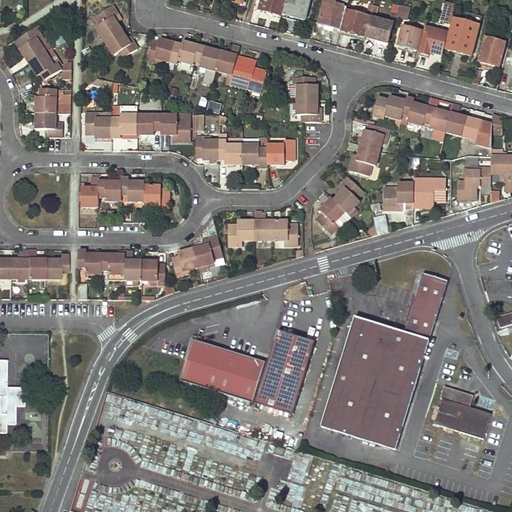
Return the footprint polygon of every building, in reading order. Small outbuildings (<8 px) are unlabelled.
[(281,16),(285,0),(262,0),(260,10),(281,16)] [(305,22),(310,0),(287,0),(284,16),(305,22)] [(325,0),(319,26),(341,32),(347,7),(349,0),(325,0)] [(451,23),(456,4),(447,2),(442,20),(451,23)] [(115,5),(97,16),(102,24),(99,26),(108,40),(123,31),(114,17),(120,13),(115,5)] [(386,47),(392,26),(393,26),(395,20),(398,8),(399,6),(394,5),(389,24),(375,20),(378,8),(374,6),(370,19),(372,20),(367,39),(377,41),(377,44),(386,47)] [(347,7),(341,32),(365,38),(370,19),(351,14),(352,9),(347,7)] [(412,12),(398,8),(395,20),(409,24),(412,12)] [(471,56),(478,27),(455,21),(447,50),(471,56)] [(416,51),(421,32),(403,27),(398,47),(416,51)] [(39,28),(20,40),(26,48),(23,49),(32,63),(48,53),(41,42),(39,39),(44,36),(39,28)] [(442,55),(448,34),(427,29),(420,52),(430,55),(431,52),(442,55)] [(123,31),(108,40),(117,54),(123,51),(126,57),(140,48),(136,42),(132,44),(128,38),(123,31)] [(177,43),(162,39),(161,40),(160,44),(154,43),(149,59),(156,61),(157,57),(163,59),(172,61),(177,43)] [(485,39),(478,62),(499,68),(506,44),(485,39)] [(184,45),(177,43),(172,61),(180,63),(181,60),(196,64),(196,61),(201,45),(185,41),(184,45)] [(223,51),(201,45),(196,61),(204,63),(203,66),(218,70),(223,51)] [(232,54),(223,51),(218,70),(230,73),(227,83),(231,84),(239,56),(241,47),(234,45),(232,54)] [(54,49),(48,53),(32,63),(41,77),(44,74),(48,81),(64,70),(73,71),(73,62),(70,62),(65,66),(54,49)] [(255,60),(239,56),(231,84),(255,90),(256,86),(265,89),(270,71),(257,68),(253,67),(255,60)] [(479,86),(482,72),(475,70),(472,83),(479,86)] [(293,75),(293,84),(297,84),(297,91),(297,99),(317,99),(317,83),(315,83),(310,83),(311,75),(293,75)] [(39,114),(57,114),(58,90),(43,89),(43,97),(39,97),(39,114)] [(380,98),(374,118),(385,120),(386,116),(402,120),(403,115),(407,101),(391,97),(389,101),(380,98)] [(407,101),(403,115),(409,117),(408,122),(424,126),(424,123),(429,107),(414,103),(414,99),(408,98),(407,101)] [(297,101),(296,113),(302,113),(302,120),(321,121),(321,113),(317,113),(317,105),(317,99),(297,99),(297,101)] [(208,111),(220,114),(222,105),(210,102),(208,111)] [(451,113),(446,132),(461,136),(466,117),(458,115),(461,105),(453,103),(451,113)] [(429,107),(424,123),(431,125),(430,128),(446,132),(451,113),(429,107)] [(95,113),(88,113),(87,134),(97,134),(97,138),(114,138),(114,119),(98,118),(95,118),(95,113)] [(502,134),(502,116),(492,113),(492,134),(502,134)] [(57,123),(57,114),(39,114),(39,128),(47,128),(47,138),(56,138),(64,138),(64,128),(57,128),(57,123)] [(123,119),(114,119),(114,138),(123,138),(123,135),(139,135),(140,115),(123,115),(123,119)] [(164,116),(140,115),(139,135),(156,135),(156,131),(164,131),(164,116)] [(180,116),(164,116),(164,131),(164,135),(176,135),(180,135),(180,142),(194,142),(194,124),(180,123),(180,116)] [(466,117),(461,136),(469,138),(477,140),(476,144),(483,146),(488,129),(482,127),(483,121),(466,117)] [(381,150),(383,143),(385,136),(389,137),(391,130),(374,125),(373,132),(369,130),(367,130),(362,145),(381,150)] [(198,134),(198,152),(204,152),(204,156),(204,158),(220,158),(220,139),(213,139),(205,139),(205,135),(198,134)] [(228,135),(228,139),(228,143),(243,144),(244,135),(228,135)] [(220,139),(220,158),(227,158),(227,162),(243,163),(243,144),(228,143),(228,139),(220,139)] [(269,148),(268,163),(285,164),(285,160),(295,160),(296,140),(286,140),(286,145),(269,145),(269,148)] [(243,144),(243,163),(260,163),(260,167),(268,167),(268,163),(269,148),(261,148),(261,144),(243,144)] [(354,159),(351,171),(371,176),(374,165),(377,166),(381,150),(362,145),(360,155),(358,161),(354,159)] [(492,167),(492,172),(506,172),(505,188),(511,187),(511,155),(492,155),(492,167)] [(457,180),(457,197),(477,197),(477,183),(491,183),(492,172),(492,167),(480,166),(480,170),(465,170),(465,180),(457,180)] [(343,190),(335,199),(346,210),(349,212),(361,200),(358,198),(365,190),(350,176),(343,184),(346,187),(343,190)] [(100,178),(94,177),(93,187),(85,187),(85,207),(100,207),(100,198),(100,181),(100,178)] [(413,201),(413,206),(429,207),(430,200),(435,200),(446,200),(446,182),(438,182),(438,178),(414,177),(414,183),(413,201)] [(132,178),(124,178),(124,181),(123,196),(131,196),(130,201),(147,202),(147,186),(147,182),(132,182),(132,178)] [(124,181),(100,181),(100,198),(107,198),(107,201),(123,201),(123,196),(124,181)] [(384,186),(384,207),(398,208),(398,201),(403,201),(413,201),(414,183),(398,182),(398,187),(384,186)] [(164,186),(147,186),(147,202),(147,206),(157,206),(162,206),(162,209),(170,209),(171,193),(163,193),(164,188),(164,186)] [(490,192),(492,203),(502,201),(500,190),(490,192)] [(323,211),(317,218),(332,232),(339,225),(335,222),(346,210),(335,199),(332,196),(321,209),(323,211)] [(255,219),(254,239),(271,240),(271,220),(262,219),(263,210),(255,210),(255,219)] [(339,225),(341,227),(352,215),(349,212),(346,210),(335,222),(339,225)] [(386,215),(374,218),(378,235),(390,233),(386,215)] [(228,223),(227,244),(238,244),(238,239),(243,239),(254,239),(255,219),(237,219),(237,223),(228,223)] [(271,240),(283,240),(288,240),(288,245),(298,245),(298,224),(288,224),(288,220),(271,220),(271,240)] [(208,244),(193,248),(198,267),(214,262),(213,259),(223,256),(217,236),(207,239),(208,244)] [(178,257),(172,258),(177,277),(184,275),(183,271),(189,269),(198,267),(193,248),(177,252),(178,257)] [(19,259),(11,259),(11,278),(28,278),(28,249),(20,249),(19,259)] [(36,249),(28,249),(28,278),(44,279),(45,259),(36,259),(36,249)] [(85,250),(78,250),(78,267),(84,267),(84,274),(101,275),(101,268),(101,254),(85,253),(85,250)] [(132,250),(126,250),(126,254),(125,275),(125,280),(141,281),(142,261),(132,261),(132,250)] [(118,254),(101,254),(101,268),(106,268),(106,275),(125,275),(126,254),(118,254)] [(59,260),(45,259),(44,279),(61,279),(61,273),(67,273),(68,256),(59,256),(59,260)] [(0,277),(11,278),(11,259),(0,258),(0,277)] [(157,262),(142,261),(141,281),(149,281),(156,281),(156,285),(165,285),(165,268),(157,267),(157,264),(157,262)] [(395,450),(447,281),(418,272),(399,332),(356,319),(322,428),(395,450)] [(511,312),(497,317),(500,328),(511,323),(511,312)] [(278,331),(256,404),(293,415),(315,342),(278,331)] [(193,340),(180,381),(253,404),(266,362),(193,340)] [(0,430),(6,431),(7,423),(15,423),(15,404),(24,404),(24,387),(7,386),(7,359),(0,358),(0,430)] [(442,399),(434,425),(482,440),(490,415),(468,408),(472,396),(443,387),(440,399),(442,399)] [(295,454),(286,500),(324,508),(331,474),(347,477),(349,469),(339,468),(328,465),(327,471),(309,468),(311,457),(295,454)] [(358,511),(358,498),(331,499),(331,511),(358,511)]
